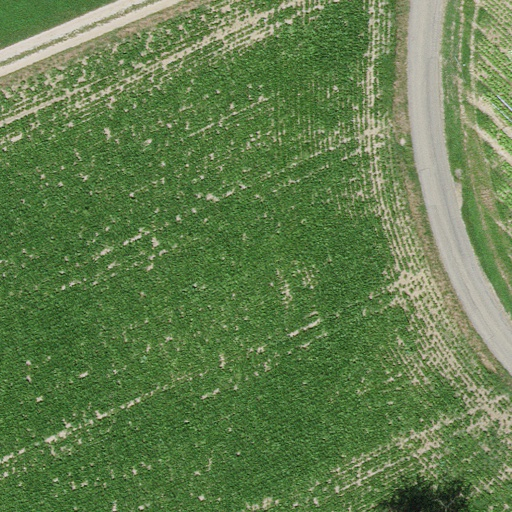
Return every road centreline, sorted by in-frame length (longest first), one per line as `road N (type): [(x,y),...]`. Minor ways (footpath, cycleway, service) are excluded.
road 1 (residential): [(511,365),(449,254),(415,110),(423,0)]
road 2 (track): [(133,0),(0,58)]
